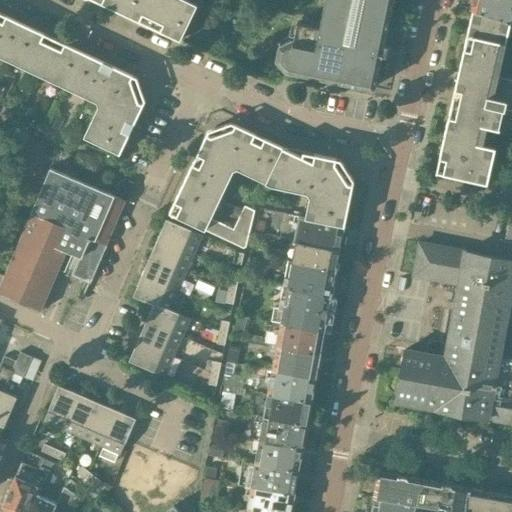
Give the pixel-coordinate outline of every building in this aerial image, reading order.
[(188,0),(96,0),(180,40),(197,4),(188,0)] [(335,79),(336,79),(373,87),(392,0),(325,0),(320,28),(308,25),(298,23),(294,41),(281,47),(279,61),(287,71),(335,81),(335,79)] [(511,0),(474,0),(472,10),(510,22),(511,15),(511,0)] [(510,22),(472,10),(436,171),(487,183),(495,146),(477,142),(481,125),(499,129),(504,109),(511,110),(511,79),(498,76),(510,22)] [(0,55),(27,68),(44,32),(0,11),(0,55)] [(27,68),(80,93),(97,58),(44,32),(27,68)] [(84,136),(120,153),(143,103),(138,101),(131,79),(133,75),(97,58),(80,93),(97,101),(98,105),(84,136)] [(24,105),(21,113),(31,118),(35,110),(24,105)] [(53,112),(48,125),(59,129),(64,117),(53,112)] [(271,184),(283,146),(231,121),(208,130),(206,133),(198,152),(233,170),(237,168),(271,184)] [(340,158),(283,146),(271,184),(307,192),(310,196),(305,217),(344,225),(354,179),(340,158)] [(233,170),(198,152),(169,212),(176,215),(244,248),(253,208),(244,204),(233,227),(211,217),(233,170)] [(0,272),(0,291),(41,310),(42,309),(33,305),(51,264),(68,272),(90,282),(126,200),(50,167),(21,233),(22,234),(4,275),(0,272)] [(338,248),(339,248),(344,225),(305,217),(298,215),(297,221),(293,220),(292,226),(296,227),(294,238),(297,239),(338,248)] [(202,233),(166,218),(158,237),(194,253),(202,233)] [(258,219),(256,231),(264,233),(266,221),(258,219)] [(186,272),(194,253),(158,237),(150,256),(186,272)] [(335,264),(338,248),(297,239),(294,255),(293,260),(334,269),(335,264)] [(511,422),(511,348),(499,346),(511,279),(511,259),(420,242),(414,274),(459,283),(457,292),(457,293),(454,292),(452,300),(455,301),(455,302),(445,357),(405,349),(395,400),(435,408),(511,422)] [(229,261),(227,268),(240,271),(243,253),(236,251),(233,262),(229,261)] [(186,272),(150,256),(141,276),(177,291),(186,272)] [(329,294),(334,269),(293,260),(289,277),(284,276),(283,284),(287,285),(287,286),(329,294)] [(169,310),(170,308),(177,291),(141,276),(133,295),(153,304),(169,310)] [(246,277),(244,288),(254,290),(256,278),(246,277)] [(230,278),(227,290),(235,292),(238,280),(230,278)] [(280,321),(323,329),(329,294),(287,286),(286,286),(284,299),(280,298),(279,302),(274,301),(273,306),(274,306),(272,320),(280,321)] [(227,290),(217,288),(215,301),(224,303),(227,290)] [(235,292),(227,290),(225,302),(233,303),(235,292)] [(169,310),(153,304),(146,321),(182,336),(190,317),(170,308),(169,310)] [(221,319),(219,330),(227,332),(229,320),(221,319)] [(173,356),(182,336),(146,321),(137,340),(173,356)] [(323,329),(280,321),(276,345),(319,353),(320,346),(323,329)] [(227,332),(219,330),(216,342),(225,343),(227,332)] [(173,356),(137,340),(129,360),(165,375),(173,356)] [(230,345),(227,361),(238,362),(240,347),(230,345)] [(272,363),(271,368),(315,376),(319,353),(276,345),(272,363)] [(20,350),(15,362),(12,368),(11,371),(23,376),(32,356),(20,350)] [(0,396),(3,391),(11,371),(12,368),(15,362),(3,357),(0,363),(0,396)] [(213,360),(210,372),(218,373),(221,361),(213,360)] [(311,395),(315,376),(271,368),(267,392),(310,401),(311,395)] [(224,371),(222,383),(234,385),(237,374),(224,371)] [(218,373),(210,372),(208,384),(216,385),(218,373)] [(63,429),(78,393),(59,384),(43,420),(49,423),(63,429)] [(231,406),(235,386),(223,384),(220,404),(231,406)] [(0,396),(0,455),(6,441),(0,438),(0,437),(17,397),(3,391),(0,396)] [(263,415),(306,424),(310,401),(267,392),(263,415)] [(97,401),(78,393),(63,429),(82,437),(97,401)] [(117,409),(97,401),(82,437),(101,445),(117,409)] [(136,417),(117,409),(101,445),(103,446),(100,455),(115,461),(119,452),(120,453),(136,417)] [(258,439),(302,447),(306,424),(263,415),(258,439)] [(216,418),(213,431),(227,434),(230,421),(216,418)] [(258,439),(254,462),(298,469),(302,447),(258,439)] [(52,455),(55,448),(44,443),(41,450),(52,455)] [(55,448),(52,455),(63,459),(66,452),(55,448)] [(21,461),(1,506),(6,511),(25,511),(35,491),(39,493),(53,461),(44,458),(41,466),(40,465),(39,469),(21,461)] [(250,484),(295,491),(298,469),(254,462),(243,460),(241,467),(253,470),(250,484)] [(77,472),(86,479),(91,473),(82,465),(77,472)] [(206,466),(204,476),(215,478),(217,467),(206,466)] [(374,498),(419,506),(423,478),(378,470),(374,498)] [(86,479),(96,486),(101,480),(91,473),(86,479)] [(463,511),(468,487),(423,478),(419,506),(420,507),(446,511),(463,511)] [(267,511),(290,511),(295,491),(250,484),(246,509),(267,511)] [(64,486),(56,503),(52,511),(64,511),(77,495),(64,486)] [(511,511),(511,494),(468,487),(463,511),(511,511)] [(35,491),(25,511),(52,511),(56,503),(38,496),(39,493),(35,491)] [(217,496),(201,494),(200,502),(215,504),(217,496)] [(374,498),(371,511),(419,511),(420,507),(419,506),(374,498)]
